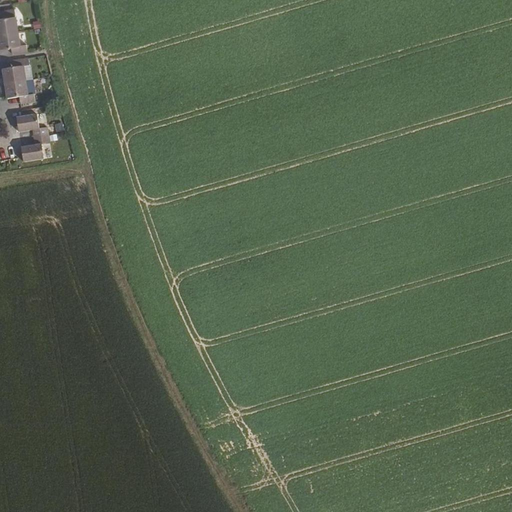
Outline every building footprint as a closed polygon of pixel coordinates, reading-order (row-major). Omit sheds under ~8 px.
[(15,9),(0,11),(0,34),(19,31),(15,9)] [(19,31),(0,34),(0,48),(0,50),(10,48),(11,55),(28,52),(27,45),(21,46),(19,31)] [(29,59),(12,61),(13,68),(3,70),(6,84),(27,81),(24,67),(30,66),(29,59)] [(27,81),(6,84),(8,99),(19,98),(20,106),(35,103),(34,95),(29,95),(27,81)] [(54,95),(47,96),(48,103),(55,102),(54,95)] [(22,117),(18,118),(20,133),(32,131),(33,138),(49,136),(48,128),(40,128),(38,115),(22,117)] [(49,136),(33,138),(35,145),(22,147),(24,156),(25,163),(45,159),(43,145),(50,144),(49,136)]
